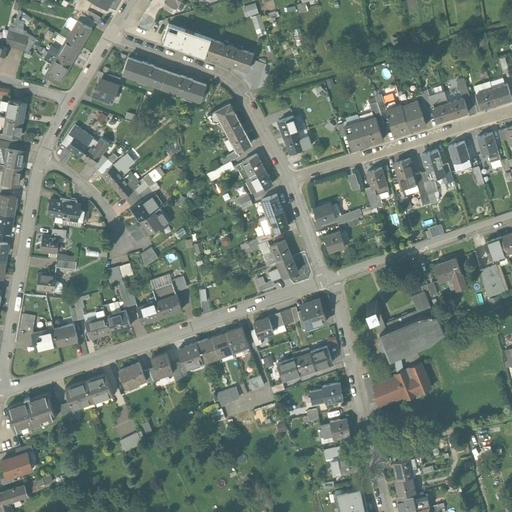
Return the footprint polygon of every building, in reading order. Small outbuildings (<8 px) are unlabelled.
[(24,1),(15,0),(15,2),(14,8),(22,9),(24,1)] [(92,3),(86,0),(78,0),(74,9),(86,11),(87,11),(92,3)] [(164,3),(159,0),(153,0),(152,3),(161,8),(164,3)] [(256,1),(243,6),(247,17),(260,13),(256,1)] [(305,1),(296,4),(299,13),(307,10),(305,1)] [(161,8),(152,3),(148,8),(158,13),(161,8)] [(158,13),(148,8),(146,13),(155,19),(158,13)] [(86,11),(82,10),(78,16),(85,18),(96,24),(99,18),(86,11)] [(32,17),(24,12),(20,19),(28,24),(32,17)] [(155,19),(146,13),(139,23),(140,26),(153,22),(155,19)] [(261,16),(253,18),(257,31),(265,29),(261,16)] [(71,30),(67,37),(81,46),(91,28),(76,20),(71,30)] [(18,23),(11,21),(8,32),(15,34),(18,23)] [(36,38),(26,30),(26,29),(23,28),(24,25),(18,23),(15,34),(20,35),(25,37),(27,38),(33,42),(36,38)] [(195,32),(187,29),(186,30),(169,24),(164,39),(179,44),(178,45),(190,49),(190,48),(206,54),(211,38),(194,32),(195,32)] [(71,30),(65,28),(62,34),(67,37),(71,30)] [(15,34),(8,32),(5,45),(11,47),(15,34)] [(15,34),(11,47),(17,48),(20,35),(15,34)] [(25,37),(20,35),(17,48),(23,50),(25,46),(27,38),(25,37)] [(67,37),(57,56),(70,64),(81,46),(67,37)] [(33,42),(27,38),(25,46),(23,50),(24,50),(28,51),(32,44),(33,42)] [(237,47),(229,44),(229,45),(211,38),(206,54),(221,59),(221,60),(232,65),(232,63),(248,69),(254,54),(236,47),(237,47)] [(57,56),(50,51),(45,59),(52,63),(45,74),(59,82),(70,64),(57,56)] [(505,56),(492,60),(495,72),(508,68),(505,56)] [(193,80),(181,76),(181,77),(154,67),(154,66),(143,61),(142,63),(129,58),(124,73),(139,78),(139,79),(146,82),(147,81),(178,92),(178,93),(185,96),(185,95),(201,101),(206,86),(192,81),(193,80)] [(116,69),(104,66),(102,71),(114,75),(116,69)] [(120,79),(108,75),(106,80),(118,84),(120,79)] [(463,77),(457,80),(462,97),(464,97),(469,95),(463,77)] [(106,80),(100,78),(96,90),(95,89),(92,95),(103,99),(102,102),(109,104),(110,102),(112,102),(118,84),(106,80)] [(511,96),(508,83),(491,88),(496,104),(511,98),(511,96)] [(491,88),(476,93),(481,108),(496,104),(491,88)] [(429,96),(427,90),(421,92),(421,94),(426,109),(431,107),(432,107),(428,96),(429,96)] [(429,96),(428,96),(432,107),(431,107),(436,123),(452,118),(447,102),(444,91),(429,96)] [(426,109),(421,94),(416,96),(417,101),(418,101),(421,111),(426,109)] [(462,97),(447,102),(452,118),(469,112),(464,97),(462,97)] [(25,103),(8,100),(5,117),(22,120),(25,103)] [(402,106),(398,107),(396,100),(385,103),(390,121),(394,136),(410,131),(402,106)] [(378,103),(377,101),(369,104),(373,115),(374,115),(375,116),(379,125),(384,124),(384,123),(378,103)] [(385,101),(378,103),(384,123),(390,121),(385,103),(385,101)] [(417,101),(402,106),(410,131),(426,126),(421,111),(418,101),(417,101)] [(242,129),(228,103),(207,115),(212,123),(216,124),(220,122),(228,136),(242,129)] [(102,111),(97,117),(103,121),(107,115),(102,111)] [(315,113),(305,117),(309,128),(319,124),(317,120),(318,120),(315,113)] [(293,116),(279,121),(284,137),(299,132),(293,116)] [(375,116),(360,121),(367,145),(383,139),(379,125),(375,116)] [(22,120),(5,117),(2,134),(5,135),(17,137),(19,137),(22,120)] [(345,126),(344,126),(347,135),(352,149),(367,145),(360,121),(345,126)] [(344,123),(337,125),(341,137),(347,135),(344,126),(345,126),(344,123)] [(319,124),(309,128),(311,133),(321,129),(319,124)] [(93,138),(75,125),(63,143),(74,151),(75,150),(81,154),(93,138)] [(511,127),(498,131),(501,140),(507,138),(509,145),(511,144),(511,127)] [(242,129),(228,136),(236,151),(236,152),(250,144),(242,129)] [(299,132),(284,137),(290,153),(311,145),(308,136),(301,138),(299,132)] [(492,133),(477,138),(482,154),(487,152),(490,162),(500,159),(492,133)] [(93,138),(81,154),(89,160),(88,161),(95,165),(102,153),(109,144),(100,137),(97,141),(93,138)] [(16,142),(4,140),(3,146),(6,147),(15,148),(16,142)] [(176,141),(166,148),(170,154),(180,147),(176,141)] [(464,142),(449,147),(453,163),(454,163),(457,171),(471,166),(468,158),(469,158),(464,142)] [(15,148),(6,147),(3,164),(20,167),(23,150),(15,148)] [(236,151),(221,159),(223,164),(230,161),(239,156),(236,152),(236,151)] [(437,151),(422,155),(427,171),(430,170),(430,171),(431,176),(434,178),(443,175),(440,167),(442,166),(437,151)] [(114,152),(109,157),(113,161),(118,156),(114,152)] [(102,153),(95,165),(99,169),(108,158),(102,153)] [(256,155),(242,162),(245,168),(240,171),(244,177),(249,175),(249,177),(263,169),(256,155)] [(108,158),(99,169),(103,173),(114,164),(108,158)] [(410,159),(394,164),(399,180),(402,179),(404,187),(415,184),(412,176),(414,175),(410,159)] [(507,159),(500,161),(503,172),(510,170),(507,159)] [(114,164),(103,173),(108,178),(106,180),(108,183),(111,181),(114,185),(124,176),(122,175),(126,171),(118,160),(114,164)] [(223,164),(209,172),(213,180),(225,173),(224,170),(232,165),(230,161),(223,164)] [(3,164),(0,163),(0,181),(11,183),(17,184),(20,167),(3,164)] [(149,173),(140,180),(132,169),(124,176),(130,183),(128,185),(132,190),(135,188),(138,194),(166,173),(160,165),(149,173)] [(182,168),(177,165),(174,172),(179,175),(182,168)] [(479,166),(471,169),(475,180),(482,178),(479,166)] [(382,168),(367,173),(371,188),(372,188),(373,189),(374,188),(376,193),(379,194),(389,190),(382,168)] [(263,169),(249,177),(257,191),(271,184),(263,169)] [(424,183),(421,173),(414,175),(412,176),(415,184),(416,183),(423,204),(430,202),(428,194),(424,183)] [(361,189),(357,174),(345,177),(350,192),(361,189)] [(124,176),(114,185),(120,191),(119,192),(124,197),(125,196),(132,190),(128,185),(130,183),(124,176)] [(431,180),(424,183),(428,194),(437,191),(434,182),(432,182),(431,180)] [(11,183),(0,181),(0,187),(9,189),(11,183)] [(9,189),(0,187),(0,193),(8,195),(9,189)] [(132,190),(125,196),(129,201),(138,194),(135,188),(132,190)] [(375,197),(373,189),(372,188),(371,188),(365,190),(371,209),(381,206),(378,196),(375,197)] [(132,206),(131,207),(136,214),(137,213),(141,220),(159,207),(163,204),(154,191),(142,199),(132,206)] [(8,195),(0,193),(0,211),(12,214),(14,196),(8,195)] [(185,196),(180,193),(175,202),(181,205),(185,196)] [(138,194),(129,201),(132,206),(142,199),(138,194)] [(275,194),(261,200),(267,216),(281,211),(275,194)] [(60,200),(50,198),(47,214),(56,215),(57,214),(64,215),(66,198),(61,197),(60,200)] [(77,199),(66,198),(64,215),(63,217),(83,220),(85,209),(80,208),(81,204),(76,203),(77,199)] [(250,200),(241,204),(243,209),(252,205),(250,200)] [(330,203),(314,209),(319,223),(336,217),(330,203)] [(148,234),(148,235),(160,227),(161,229),(170,223),(159,207),(141,220),(140,221),(145,227),(144,227),(148,233),(148,234)] [(12,214),(0,211),(0,229),(3,230),(9,231),(12,214)] [(281,211),(267,216),(268,218),(260,221),(265,234),(287,226),(281,211)] [(357,217),(348,220),(350,225),(359,222),(357,217)] [(441,225),(428,227),(429,237),(442,235),(441,225)] [(66,230),(53,229),(52,236),(59,236),(59,237),(65,237),(66,230)] [(340,231),(324,237),(329,251),(346,245),(340,231)] [(511,232),(501,236),(507,253),(511,251),(511,232)] [(52,236),(43,235),(41,251),(49,252),(49,256),(57,257),(58,251),(59,237),(59,236),(52,236)] [(227,236),(223,237),(221,240),(222,244),(226,246),(229,244),(231,241),(230,238),(227,236)] [(501,236),(485,242),(491,258),(507,253),(501,236)] [(200,240),(194,242),(197,252),(203,251),(200,240)] [(284,240),(270,246),(272,251),(263,255),(267,264),(276,261),(291,256),(284,240)] [(258,243),(249,247),(251,251),(260,248),(258,243)] [(151,247),(141,253),(145,265),(158,257),(151,247)] [(77,255),(70,254),(61,251),(58,251),(57,257),(57,259),(76,261),(77,255)] [(291,256),(276,261),(279,267),(268,271),(271,281),(272,281),(297,271),(291,256)] [(455,257),(433,265),(438,281),(451,276),(455,290),(466,286),(455,257)] [(76,261),(57,259),(56,266),(70,268),(74,268),(75,269),(76,261)] [(130,262),(119,266),(123,277),(134,273),(130,262)] [(497,265),(481,271),(488,296),(505,290),(497,265)] [(70,268),(56,266),(55,274),(56,275),(69,276),(70,268)] [(118,266),(107,270),(110,279),(116,278),(117,280),(122,279),(118,266)] [(150,279),(153,289),(172,283),(171,280),(169,272),(150,279)] [(55,274),(39,273),(37,289),(45,290),(45,293),(53,294),(54,291),(55,280),(56,275),(55,274)] [(184,276),(171,280),(172,283),(175,291),(187,286),(184,276)] [(260,277),(255,279),(260,291),(274,285),(272,281),(271,281),(263,284),(260,277)] [(62,283),(59,280),(55,280),(54,291),(57,291),(61,290),(63,286),(62,283)] [(432,281),(426,284),(430,295),(436,293),(432,281)] [(172,283),(153,289),(157,301),(162,316),(182,309),(177,293),(176,293),(175,291),(172,283)] [(127,294),(125,288),(120,290),(125,307),(130,305),(127,294)] [(433,314),(424,290),(411,296),(417,310),(419,317),(433,314)] [(133,292),(127,294),(130,305),(137,303),(133,292)] [(493,309),(504,306),(501,294),(490,297),(493,309)] [(89,295),(74,299),(76,308),(82,307),(85,306),(83,300),(90,298),(89,295)] [(401,298),(380,306),(382,310),(390,307),(392,313),(405,309),(401,298)] [(319,299),(302,304),(304,309),(305,314),(304,314),(308,327),(327,321),(319,299)] [(157,301),(143,306),(143,305),(137,306),(143,323),(162,316),(157,301)] [(388,349),(391,357),(393,356),(400,353),(431,340),(444,330),(437,314),(434,314),(433,314),(419,317),(417,310),(407,314),(407,312),(402,314),(402,316),(395,318),(394,317),(388,319),(389,320),(384,322),(379,310),(381,310),(376,301),(368,304),(371,313),(373,313),(380,331),(383,338),(382,339),(381,339),(380,340),(380,341),(379,343),(379,344),(380,346),(380,347),(381,348),(382,348),(383,349),(384,349),(385,349),(386,349),(388,349)] [(125,310),(121,311),(111,314),(110,312),(111,312),(109,303),(103,305),(104,310),(110,331),(131,326),(125,310)] [(296,306),(292,308),(292,309),(296,321),(300,320),(297,311),(296,306)] [(82,307),(76,308),(79,319),(85,318),(82,307)] [(76,308),(70,310),(73,321),(79,319),(76,308)] [(292,309),(280,313),(284,324),(284,325),(296,321),(292,309)] [(304,309),(297,311),(300,320),(302,329),(308,327),(304,314),(305,314),(304,309)] [(104,310),(95,312),(97,318),(90,320),(90,319),(85,320),(90,337),(110,331),(104,310)] [(35,315),(23,313),(20,328),(32,330),(35,315)] [(280,313),(269,316),(269,317),(272,328),(284,324),(280,313)] [(269,317),(254,322),(259,336),(273,331),(272,328),(269,317)] [(48,330),(39,332),(38,331),(34,332),(37,349),(57,344),(54,329),(52,321),(46,322),(48,330)] [(70,325),(54,329),(57,344),(78,339),(74,323),(69,324),(70,325)] [(239,326),(238,327),(227,331),(233,348),(236,356),(250,351),(242,326),(241,326),(239,326)] [(227,332),(223,333),(212,336),(213,337),(218,353),(233,348),(227,332)] [(207,338),(198,341),(203,358),(218,353),(213,337),(208,339),(207,338)] [(197,341),(178,347),(182,360),(185,367),(204,360),(203,358),(198,341),(197,341)] [(327,345),(310,351),(315,366),(333,361),(327,345)] [(166,351),(151,356),(155,365),(158,375),(159,375),(172,370),(173,370),(171,364),(166,351)] [(315,366),(310,351),(294,356),(299,372),(315,366)] [(394,375),(387,377),(386,375),(380,377),(381,380),(373,383),(376,389),(374,389),(381,406),(425,388),(415,363),(404,367),(400,353),(393,356),(397,370),(393,371),(394,375)] [(294,356),(278,361),(283,377),(299,372),(294,356)] [(185,367),(182,360),(176,362),(181,375),(182,378),(189,376),(185,367)] [(139,361),(119,370),(127,387),(139,382),(138,379),(146,375),(143,370),(139,361)] [(181,375),(176,362),(171,364),(173,370),(172,370),(176,381),(182,378),(181,375)] [(155,365),(149,368),(154,379),(154,381),(160,379),(159,375),(158,375),(155,365)] [(154,379),(149,368),(143,370),(146,375),(148,381),(154,379)] [(107,372),(86,379),(93,399),(113,391),(107,372)] [(260,373),(255,376),(259,386),(264,383),(260,373)] [(255,376),(249,378),(253,388),(259,386),(255,376)] [(86,379),(67,386),(71,400),(73,406),(74,406),(93,399),(86,379)] [(283,380),(271,385),(274,391),(285,387),(283,380)] [(339,381),(323,384),(323,387),(312,390),(314,400),(325,397),(326,400),(342,396),(339,381)] [(236,385),(230,387),(233,397),(239,395),(236,385)] [(230,387),(223,389),(227,400),(233,398),(233,397),(230,387)] [(120,389),(115,390),(120,404),(125,402),(120,389)] [(49,392),(9,405),(16,428),(57,415),(49,392)] [(71,400),(59,404),(64,420),(71,417),(70,413),(76,411),(74,406),(73,406),(71,400)] [(347,416),(330,419),(331,422),(318,425),(321,435),(333,432),(333,435),(350,431),(347,416)] [(151,419),(145,422),(150,431),(156,428),(151,419)] [(137,431),(121,439),(126,449),(142,442),(137,431)] [(32,442),(18,447),(20,453),(28,450),(28,451),(34,449),(32,442)] [(20,453),(3,459),(6,467),(5,467),(8,476),(13,475),(34,467),(28,451),(28,450),(20,453)] [(355,451),(339,455),(339,457),(335,458),(332,461),(334,470),(342,469),(342,470),(359,466),(355,451)] [(405,451),(393,454),(395,459),(406,457),(405,451)] [(395,459),(394,460),(398,476),(398,477),(412,473),(412,474),(414,473),(412,466),(423,463),(421,453),(406,457),(395,459)] [(50,471),(42,474),(43,477),(45,482),(53,479),(50,471)] [(412,473),(398,477),(398,476),(395,477),(399,493),(399,494),(413,490),(413,491),(415,490),(412,474),(412,473)] [(8,476),(2,478),(4,483),(14,479),(13,475),(8,476)] [(43,477),(26,482),(28,491),(38,488),(37,485),(45,482),(43,477)] [(26,482),(0,491),(0,508),(1,511),(7,511),(11,511),(8,501),(29,493),(28,491),(26,482)] [(362,485),(335,491),(339,511),(368,511),(368,508),(371,507),(369,501),(366,501),(362,485)] [(413,491),(413,490),(399,494),(399,493),(397,494),(400,511),(429,511),(429,510),(428,505),(430,504),(428,495),(415,498),(413,491)] [(430,504),(428,505),(429,510),(445,506),(443,501),(430,504)]
